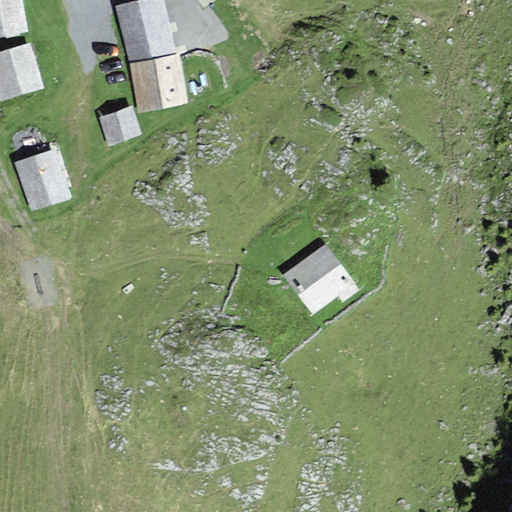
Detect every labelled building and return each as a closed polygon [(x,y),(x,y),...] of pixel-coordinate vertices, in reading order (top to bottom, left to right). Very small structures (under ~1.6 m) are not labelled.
[(0,0),(0,33),(26,28),(20,0),(0,0)] [(173,49),(163,0),(147,0),(119,6),(130,58),(173,49)] [(40,85),(28,45),(0,53),(0,90),(2,97),(40,85)] [(185,100),(177,56),(132,65),(141,108),(185,100)] [(140,132),(131,107),(100,117),(109,143),(140,132)] [(70,197),(54,150),(16,163),(32,210),(70,197)] [(360,288),(325,245),(290,273),(297,283),(302,288),(297,292),(315,314),(338,295),(343,301),(360,288)]
